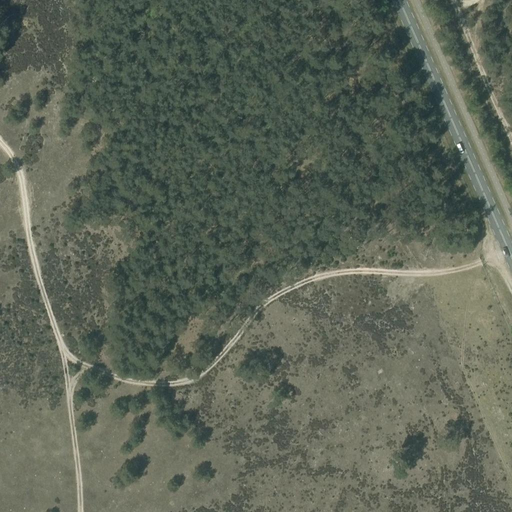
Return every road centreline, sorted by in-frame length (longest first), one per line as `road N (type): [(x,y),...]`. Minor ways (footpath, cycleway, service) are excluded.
road 1 (track): [(0,148),(18,182),(33,264),(58,334),(81,511)]
road 2 (track): [(61,348),(83,367),(171,385),(213,363),(264,302),(330,273),(386,274)]
road 3 (primary): [(511,259),(398,0)]
